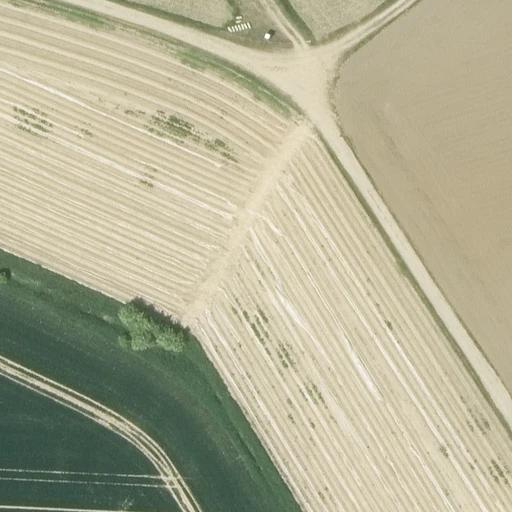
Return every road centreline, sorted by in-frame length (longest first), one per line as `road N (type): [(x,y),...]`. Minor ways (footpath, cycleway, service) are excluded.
road 1 (track): [(511,424),(279,57),(230,54),(70,0)]
road 2 (track): [(241,0),(279,57),(348,42),(427,0)]
